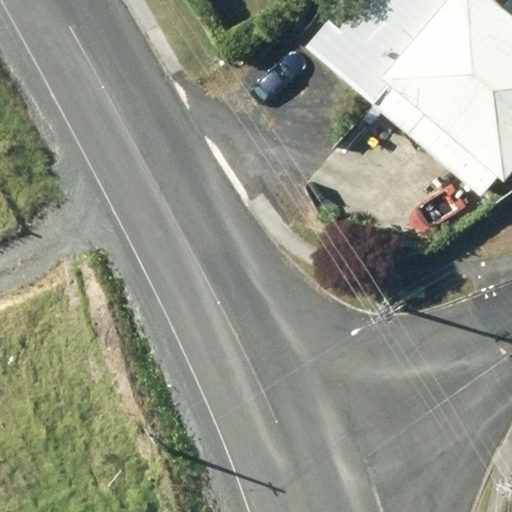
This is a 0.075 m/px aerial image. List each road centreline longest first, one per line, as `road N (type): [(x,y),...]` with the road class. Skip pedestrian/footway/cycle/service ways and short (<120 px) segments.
road 1 (secondary): [(58,0),(255,344),(312,488)]
road 2 (residential): [(312,488),(511,352)]
road 3 (track): [(166,189),(0,254)]
